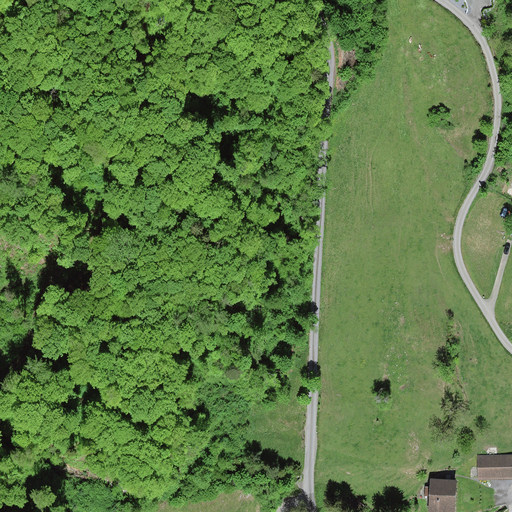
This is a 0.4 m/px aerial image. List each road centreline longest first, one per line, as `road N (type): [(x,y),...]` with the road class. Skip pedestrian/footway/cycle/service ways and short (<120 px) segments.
road 1 (unclassified): [(312,0),(330,65),(308,500)]
road 2 (track): [(0,374),(28,346),(60,267),(97,238),(147,97),(148,0)]
